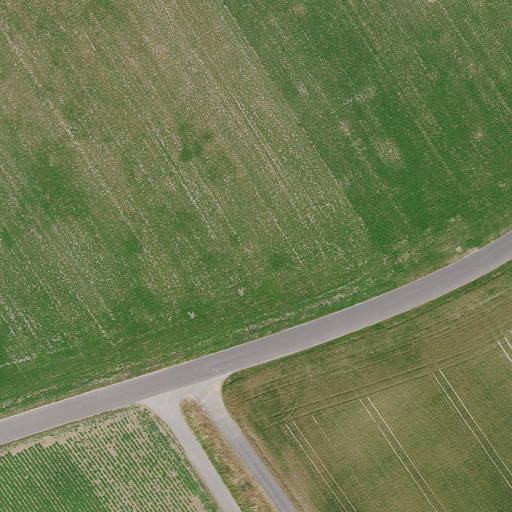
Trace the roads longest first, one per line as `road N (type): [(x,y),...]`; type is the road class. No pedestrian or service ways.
road 1 (unclassified): [(0,432),(372,312),(511,247)]
road 2 (track): [(290,511),(191,370)]
road 3 (track): [(152,385),(232,511)]
